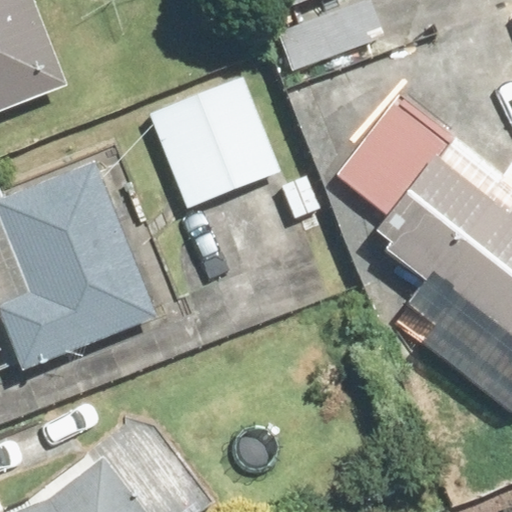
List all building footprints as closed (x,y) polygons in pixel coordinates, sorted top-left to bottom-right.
[(0,0),(0,121),(75,92),(38,0),(0,0)] [(378,0),(282,33),(297,77),(393,44),(378,0)] [(300,0),(303,8),(324,0),(300,0)] [(156,116),(189,211),(287,178),(254,83),(156,116)] [(434,131),(354,237),(511,355),(511,209),(491,193),(500,181),(434,131)] [(46,301),(9,316),(34,375),(166,320),(104,172),(9,211),(46,301)] [(129,511),(90,459),(30,503),(5,511),(129,511)]
